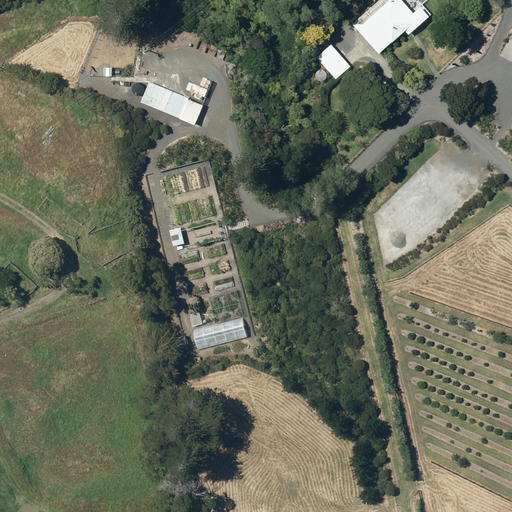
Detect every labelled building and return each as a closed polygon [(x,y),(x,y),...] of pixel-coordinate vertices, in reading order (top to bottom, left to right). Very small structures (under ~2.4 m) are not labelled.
[(420,0),(379,0),(378,1),(351,24),(377,55),(405,32),(408,36),(433,15),(420,0)] [(331,44),(316,58),(335,80),(351,66),(331,44)] [(132,64),(132,81),(164,81),(164,64),(132,64)] [(312,77),(312,79),(313,80),(314,81),(314,82),(315,83),(317,84),(318,84),(319,84),(321,84),(322,84),(323,84),(325,83),(326,82),(327,81),(327,80),(328,79),(328,77),(328,76),(328,75),(327,73),(327,72),(326,71),(325,70),(323,69),(322,69),(321,69),(319,69),(318,69),(317,69),(316,70),(314,71),(314,72),(313,73),(312,74),(312,76),(312,77)] [(204,105),(149,82),(140,103),(195,126),(204,105)]
